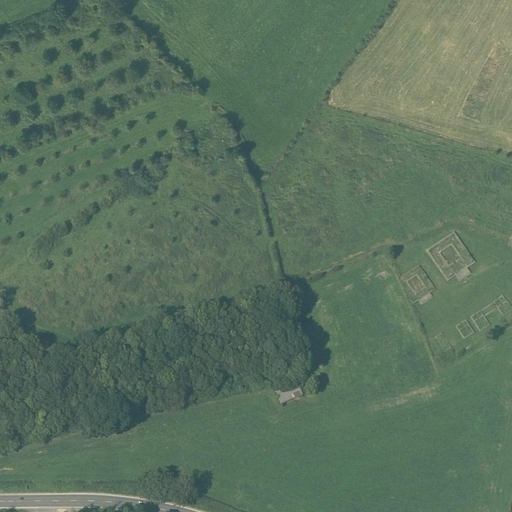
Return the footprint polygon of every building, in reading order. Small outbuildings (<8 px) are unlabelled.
[(425,253),(447,284),(456,278),(459,283),(471,275),(468,270),(476,264),(454,233),(425,253)] [(419,267),(400,280),(401,282),(418,269),(434,291),(413,305),(409,300),(408,301),(412,308),(418,303),(422,308),(433,300),(430,295),(436,292),(419,267)] [(420,294),(419,293),(415,296),(408,285),(417,279),(424,289),(421,292),(422,293),(427,290),(418,276),(405,284),(415,298),(420,294)] [(474,316),(470,319),(480,334),(491,327),(485,319),(497,310),(504,318),(511,312),(511,308),(502,296),(498,299),(499,300),(502,299),(505,302),(502,305),(503,306),(506,304),(511,310),(504,316),(499,309),(502,307),(501,306),(498,308),(497,307),(495,308),(496,309),(484,317),(481,313),(493,305),(494,306),(496,306),(495,304),(498,302),(497,300),(476,315),(477,316),(480,314),(482,317),(479,319),(480,321),(483,319),(488,327),(481,332),(475,324),(478,322),(477,320),(474,322),(472,319),(475,317),(474,316)] [(466,321),(462,324),(462,325),(465,323),(468,326),(464,328),(465,329),(468,327),(473,334),(465,340),(460,333),(463,331),(462,330),(459,332),(457,329),(460,327),(459,325),(456,328),(464,342),(475,335),(466,321)] [(446,341),(441,334),(433,340),(434,342),(435,340),(439,346),(440,345),(437,339),(441,337),(445,342),(446,341)] [(441,347),(440,348),(444,353),(443,354),(443,355),(450,351),(455,359),(459,356),(460,358),(461,357),(458,353),(457,354),(458,355),(456,357),(447,343),(446,344),(450,349),(445,353),(441,347)] [(296,386),(274,396),(279,408),(301,398),(296,386)]
